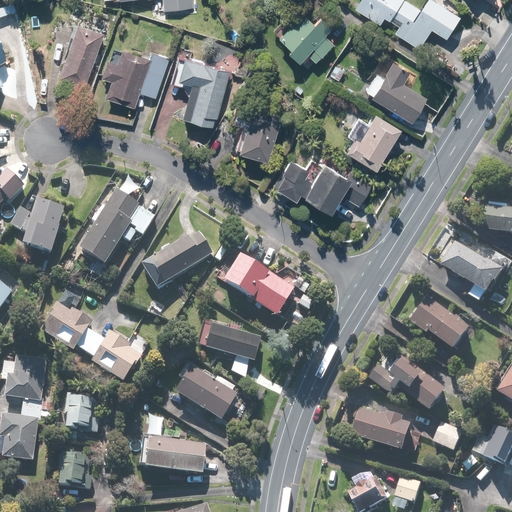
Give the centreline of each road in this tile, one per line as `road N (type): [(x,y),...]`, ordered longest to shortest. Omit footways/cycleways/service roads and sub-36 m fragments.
road 1 (residential): [(367,290),(184,170),(115,147),(45,137)]
road 2 (tertiary): [(367,290),(511,56)]
road 3 (tertiary): [(278,511),(312,385),(367,290)]
road 4 (unknown): [(394,247),(511,322)]
